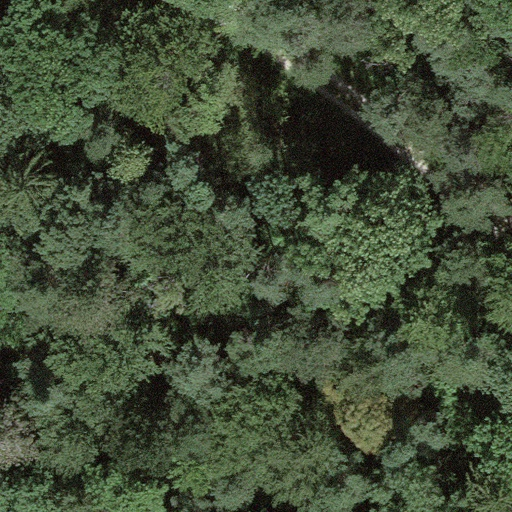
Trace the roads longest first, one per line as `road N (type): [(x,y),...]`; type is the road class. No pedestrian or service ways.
road 1 (track): [(0,338),(511,372)]
road 2 (track): [(191,0),(400,140),(511,232)]
road 3 (track): [(400,140),(322,0)]
